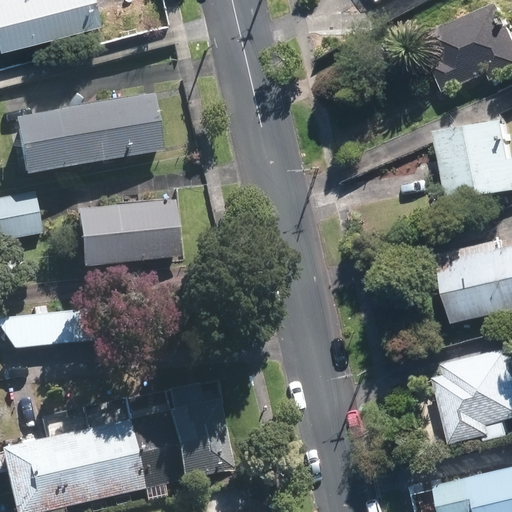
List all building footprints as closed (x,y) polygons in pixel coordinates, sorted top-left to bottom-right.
[(97,0),(0,0),(0,48),(1,52),(104,27),(97,0)] [(430,65),(443,91),(486,69),(491,80),(511,69),(511,36),(506,24),(496,29),(491,19),(486,22),(479,8),(425,35),(438,61),(430,65)] [(154,96),(18,120),(28,177),(164,152),(154,96)] [(511,159),(508,160),(500,121),(481,125),(435,133),(437,144),(448,202),(511,189),(511,159)] [(33,193),(0,198),(0,240),(40,234),(33,193)] [(172,202),(78,212),(85,269),(178,258),(172,202)] [(511,242),(499,245),(498,238),(439,250),(453,319),(511,307),(511,242)] [(98,307),(0,318),(0,326),(14,349),(102,338),(98,307)] [(511,345),(509,346),(508,344),(442,361),(444,370),(432,372),(433,373),(449,441),(484,432),(485,436),(507,431),(504,417),(511,414),(511,345)] [(4,452),(18,511),(55,511),(234,469),(217,400),(4,452)] [(511,511),(511,464),(435,483),(442,511),(511,511)] [(260,506),(256,481),(214,488),(216,501),(230,499),(232,510),(260,506)]
